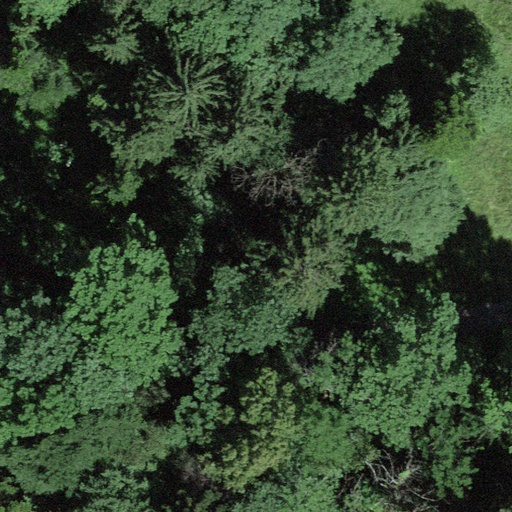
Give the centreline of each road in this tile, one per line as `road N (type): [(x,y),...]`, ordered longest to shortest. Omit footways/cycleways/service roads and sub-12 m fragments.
road 1 (track): [(511,302),(0,410)]
road 2 (track): [(303,340),(0,265)]
road 3 (track): [(424,315),(453,511)]
